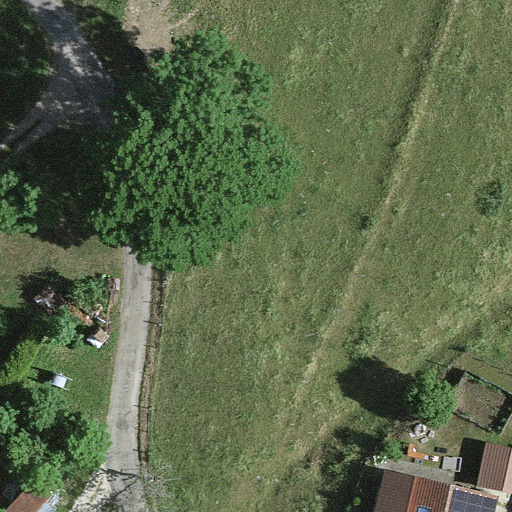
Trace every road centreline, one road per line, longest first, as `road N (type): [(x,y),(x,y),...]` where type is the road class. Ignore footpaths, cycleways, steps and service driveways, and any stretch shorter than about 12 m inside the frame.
road 1 (track): [(37,0),(83,59),(125,161),(134,251),(118,471),(141,511)]
road 2 (track): [(83,59),(0,154)]
